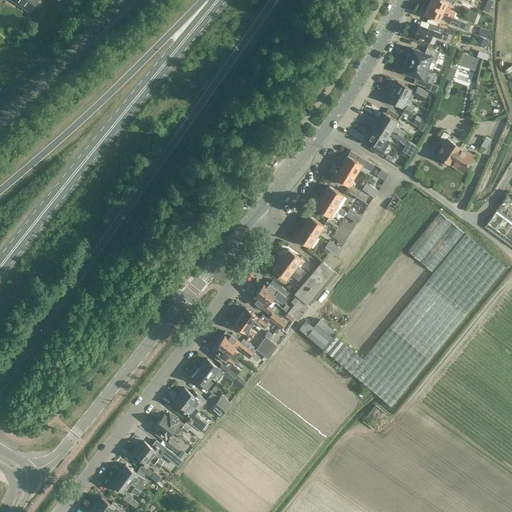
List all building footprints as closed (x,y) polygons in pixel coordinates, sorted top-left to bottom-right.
[(11,0),(29,12),(37,0),(11,0)] [(451,3),(452,0),(430,0),(428,5),(458,19),(461,13),(446,6),(448,1),(451,3)] [(487,0),(482,10),(487,13),(493,1),(491,0),(487,0)] [(460,20),(458,19),(428,5),(424,15),(438,22),(441,16),(450,20),(449,22),(458,26),(460,20)] [(444,40),(447,32),(448,29),(445,28),(434,24),(432,29),(418,24),(414,37),(429,43),(431,35),(444,40)] [(485,46),(491,29),(481,26),(475,43),(485,46)] [(427,67),(430,61),(435,63),(439,52),(427,47),(425,53),(412,48),(410,52),(409,53),(408,54),(407,55),(407,56),(406,58),(405,59),(427,67)] [(474,68),(477,59),(462,54),(459,63),(474,68)] [(426,87),(430,76),(425,74),(427,67),(405,59),(405,61),(404,62),(404,64),(404,65),(404,67),(404,68),(403,72),(416,77),(413,83),(426,87)] [(392,90),(407,98),(410,94),(423,101),(428,92),(417,86),(415,90),(412,89),(397,81),(392,90)] [(426,87),(426,88),(435,92),(438,85),(428,81),(426,87)] [(407,99),(407,98),(392,90),(387,100),(404,109),(403,111),(408,114),(414,103),(407,99)] [(377,120),(402,136),(405,132),(395,125),(398,121),(383,111),(377,120)] [(417,115),(413,122),(418,126),(422,118),(417,115)] [(402,136),(377,120),(371,129),(372,130),(386,139),(387,137),(389,134),(398,140),(399,141),(402,136)] [(423,120),(418,127),(425,131),(430,124),(423,120)] [(372,130),(367,138),(376,145),(373,149),(385,157),(386,155),(382,152),(390,141),(372,130)] [(402,136),(399,141),(401,143),(405,145),(402,150),(410,155),(416,146),(408,140),(402,136)] [(480,146),(486,149),(490,139),(485,137),(480,146)] [(471,157),(472,156),(461,149),(461,148),(447,139),(437,155),(451,164),(452,163),(463,170),(468,163),(470,163),(471,163),(472,162),(473,160),(473,158),(471,157)] [(341,166),(356,175),(361,165),(369,170),(373,164),(359,155),(350,150),(341,166)] [(349,186),(356,175),(341,166),(334,177),(349,186)] [(372,186),(378,189),(388,174),(382,170),(372,186)] [(362,189),(374,197),(378,189),(372,186),(366,182),(362,189)] [(322,197),(337,206),(344,195),(329,186),(322,197)] [(374,197),(362,189),(358,195),(370,202),(374,197)] [(511,246),(511,194),(509,192),(485,226),(511,246)] [(358,195),(354,202),(366,209),(370,202),(358,195)] [(387,206),(392,209),(399,198),(394,195),(387,206)] [(330,217),(337,206),(322,197),(315,208),(330,217)] [(350,208),(362,215),(366,209),(354,202),(350,208)] [(357,222),(362,215),(350,208),(345,215),(357,222)] [(357,222),(345,215),(342,220),(354,228),(357,222)] [(303,227),(316,236),(324,225),(310,216),(303,227)] [(350,234),(354,228),(342,220),(338,226),(350,234)] [(345,240),(350,234),(338,226),(334,233),(345,240)] [(309,247),(316,236),(303,227),(295,237),(309,247)] [(329,240),(341,247),(345,240),(334,233),(329,240)] [(362,359),(343,343),(332,357),(390,406),(466,313),(505,266),(465,234),(401,311),(362,359)] [(325,247),(337,254),(341,247),(329,240),(325,247)] [(288,249),(280,259),(306,279),(309,275),(297,265),(301,259),(288,249)] [(280,259),(272,270),(286,280),(290,274),(302,284),(294,294),(308,305),(310,306),(322,290),(319,288),(306,279),(280,259)] [(321,260),(309,275),(306,279),(319,288),(333,270),(321,260)] [(261,284),(257,289),(271,300),(274,296),(282,302),(283,300),(286,297),(276,289),(279,285),(273,280),(270,284),(266,282),(264,285),(263,284),(262,285),(261,284)] [(267,306),(271,300),(257,289),(253,294),(255,295),(254,297),(255,297),(252,300),(271,314),(268,318),(282,329),(286,323),(272,312),(273,311),(267,306)] [(294,304),(288,312),(297,320),(308,305),(296,295),(291,301),(294,304)] [(243,308),(237,315),(251,325),(254,322),(260,326),(263,328),(267,324),(266,323),(268,319),(269,319),(268,318),(262,314),(260,318),(245,307),(244,309),(243,308)] [(237,315),(232,321),(234,322),(233,324),(251,338),(255,334),(248,329),(251,325),(237,315)] [(322,348),(333,334),(335,332),(320,319),(313,326),(305,321),(299,329),(322,348)] [(268,330),(264,335),(265,336),(269,339),(272,334),(268,330)] [(222,335),(218,340),(232,351),(233,351),(236,347),(250,357),(257,349),(256,348),(248,343),(243,338),(240,342),(235,339),(237,336),(232,332),(230,335),(226,332),(223,336),(222,335)] [(333,334),(322,348),(332,357),(343,343),(333,334)] [(265,336),(256,348),(257,349),(267,357),(277,345),(269,339),(265,336)] [(214,347),(211,352),(216,356),(214,358),(222,364),(236,375),(243,367),(235,361),(239,356),(233,351),(232,351),(218,340),(214,345),(215,346),(214,347)] [(202,361),(198,367),(217,382),(223,375),(231,381),(236,375),(222,364),(219,367),(207,358),(203,363),(202,361)] [(196,373),(192,377),(210,391),(211,392),(209,396),(225,409),(231,402),(230,401),(221,394),(220,396),(212,392),(214,389),(212,388),(217,382),(198,367),(194,372),(196,373)] [(182,388),(178,393),(195,406),(199,410),(203,405),(206,401),(212,406),(210,409),(218,415),(219,416),(225,409),(209,396),(206,400),(194,391),(192,394),(185,388),(183,389),(182,388)] [(178,393),(174,398),(176,399),(174,402),(182,408),(181,410),(186,414),(186,413),(188,414),(187,415),(191,418),(188,421),(192,424),(200,430),(206,423),(195,414),(199,410),(195,406),(178,393)] [(162,414),(157,420),(173,432),(176,434),(181,429),(180,429),(184,424),(170,413),(167,417),(163,414),(162,415),(162,414)] [(155,425),(153,427),(157,430),(155,433),(167,442),(165,444),(176,452),(181,446),(169,437),(173,432),(157,420),(154,425),(155,425)] [(189,428),(184,424),(180,429),(181,429),(185,432),(189,428)] [(141,441),(137,446),(161,464),(164,461),(156,454),(160,449),(153,443),(151,446),(144,441),(142,442),(141,441)] [(137,446),(134,451),(135,452),(134,454),(141,460),(139,463),(141,465),(139,468),(150,476),(156,482),(160,477),(153,471),(147,467),(150,463),(153,466),(154,465),(158,468),(161,464),(137,446)] [(162,454),(177,465),(182,459),(166,448),(162,454)] [(118,474),(140,491),(140,490),(147,495),(151,491),(144,485),(143,486),(134,480),(138,475),(146,481),(150,476),(139,468),(136,472),(126,464),(118,474)] [(123,494),(128,488),(137,494),(140,491),(118,474),(111,484),(123,494)] [(122,498),(136,508),(140,503),(126,493),(122,498)] [(97,500),(93,505),(102,511),(114,511),(115,511),(125,511),(126,511),(116,504),(112,501),(111,503),(101,496),(98,501),(97,500)]
